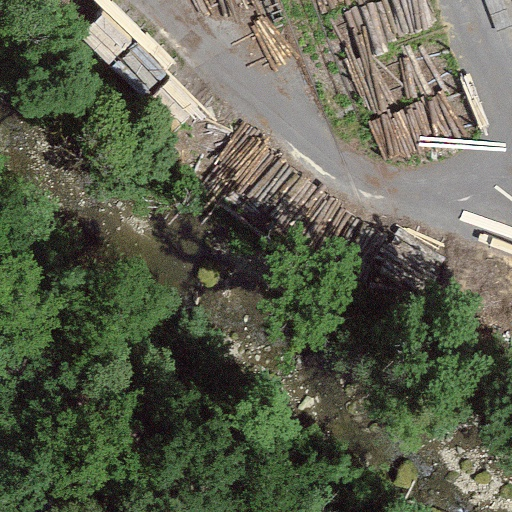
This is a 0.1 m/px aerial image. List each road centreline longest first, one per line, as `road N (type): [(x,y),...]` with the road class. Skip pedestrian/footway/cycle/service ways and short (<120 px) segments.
road 1 (track): [(223,511),(26,278),(0,264)]
road 2 (residential): [(94,511),(0,377)]
